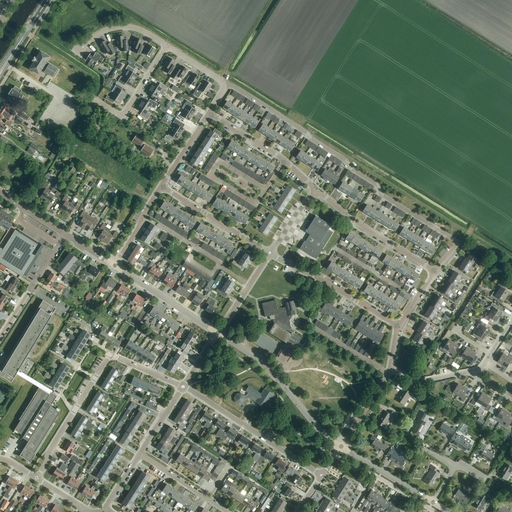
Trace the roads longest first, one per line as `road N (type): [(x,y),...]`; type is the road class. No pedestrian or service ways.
road 1 (residential): [(224,85),(455,242)]
road 2 (residential): [(35,477),(106,357),(183,386)]
road 3 (tertiary): [(217,333),(264,365),(340,446)]
road 4 (residential): [(321,475),(183,386)]
road 5 (residential): [(268,252),(396,326)]
road 6 (residential): [(314,191),(434,271)]
road 7 (residential): [(166,45),(123,116),(95,100),(84,116)]
road 8 (residential): [(209,113),(285,161),(314,191)]
road 9 (residential): [(161,186),(268,252)]
road 10 (tertiary): [(114,265),(217,333)]
road 11 (residential): [(0,337),(65,234)]
